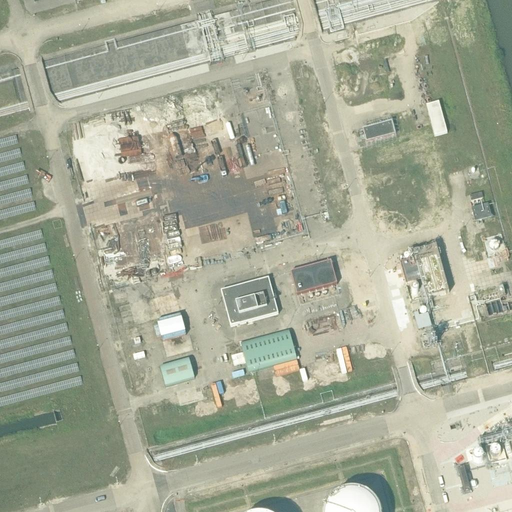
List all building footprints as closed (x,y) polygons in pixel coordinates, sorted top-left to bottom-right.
[(262,100),(264,112),(270,111),(268,99),(262,100)] [(256,102),(245,103),(247,115),(257,114),(256,102)] [(434,137),(447,134),(438,103),(426,107),(434,137)] [(242,116),(236,117),(239,129),(245,128),(242,116)] [(366,143),(395,135),(392,122),(363,130),(366,143)] [(471,202),(483,199),(481,193),(469,196),(471,202)] [(475,222),(491,218),(488,205),(471,209),(475,222)] [(281,237),(290,234),(288,229),(279,232),(281,237)] [(489,242),(497,241),(496,233),(488,234),(489,242)] [(449,293),(436,247),(414,253),(418,266),(411,268),(409,261),(400,264),(406,286),(423,281),(428,299),(449,293)] [(296,296),(337,285),(331,263),(290,274),(296,296)] [(231,328),(278,315),(268,279),(221,292),(231,328)] [(158,296),(152,296),(152,298),(176,296),(175,287),(158,289),(158,296)] [(182,316),(176,295),(152,302),(158,323),(182,316)] [(416,320),(429,317),(427,304),(414,307),(416,320)] [(158,325),(165,349),(189,342),(182,318),(158,325)] [(289,332),(241,345),(246,363),(248,374),(297,361),(289,332)] [(165,387),(194,379),(189,359),(160,367),(165,387)] [(219,374),(210,376),(216,401),(225,398),(219,374)] [(422,382),(432,380),(430,374),(420,377),(422,382)] [(511,511),(511,436),(476,447),(482,470),(511,461),(511,511)] [(382,511),(381,508),(378,501),(374,497),(369,493),(364,491),(358,489),(353,488),(347,488),(341,490),(335,493),(330,497),(326,501),(323,507),(321,511),(382,511)]
